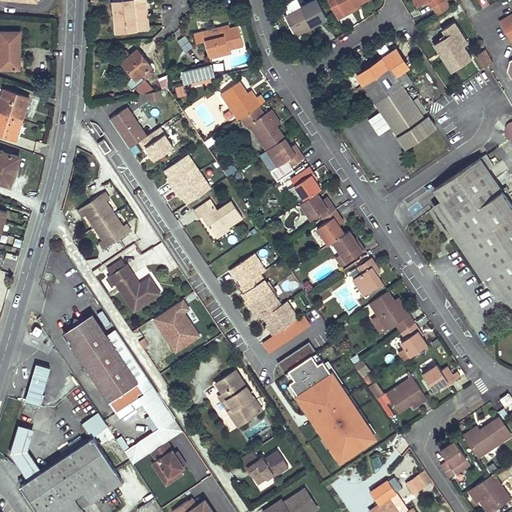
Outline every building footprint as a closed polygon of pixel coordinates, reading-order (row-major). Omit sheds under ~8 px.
[(146,0),(113,0),(116,32),(149,28),(146,0)] [(317,0),(315,0),(286,15),(298,38),(304,34),(303,31),(314,25),(327,19),(317,0)] [(328,0),(338,18),(345,14),(345,15),(351,12),(350,9),(360,4),(366,0),(328,0)] [(360,4),(350,9),(351,12),(361,6),(360,4)] [(511,14),(501,21),(505,28),(511,23),(511,14)] [(456,21),(443,29),(447,35),(436,43),(453,70),(472,57),(464,44),(456,30),(460,28),(456,21)] [(212,28),(194,32),(196,42),(206,40),(210,54),(231,49),(244,46),(238,25),(230,27),(231,28),(221,31),(220,29),(213,31),(212,28)] [(314,25),(303,31),(304,34),(316,28),(314,25)] [(460,28),(456,30),(464,44),(468,41),(460,28)] [(22,32),(0,31),(0,45),(0,69),(20,70),(21,48),(22,48),(22,32)] [(177,39),(184,52),(193,47),(185,34),(177,39)] [(138,49),(123,62),(134,75),(127,82),(133,89),(136,87),(141,94),(156,90),(146,78),(154,71),(151,67),(152,66),(138,49)] [(475,55),(482,68),(493,62),(485,49),(475,55)] [(397,50),(359,74),(365,83),(390,66),(396,76),(404,70),(409,67),(397,50)] [(212,63),(181,70),(185,83),(215,76),(212,63)] [(390,66),(365,83),(376,100),(401,82),(404,86),(412,81),(404,70),(396,76),(390,66)] [(156,79),(159,88),(169,85),(166,76),(156,79)] [(240,81),(222,93),(239,119),(261,104),(252,90),(248,93),(240,81)] [(401,82),(376,100),(387,117),(413,99),(404,87),(404,86),(401,82)] [(177,97),(186,95),(184,84),(175,86),(177,97)] [(30,97),(5,89),(0,104),(0,111),(23,120),(30,97)] [(413,99),(387,117),(399,135),(425,118),(429,115),(417,97),(413,99)] [(272,108),(250,124),(267,150),(285,137),(278,126),(282,123),(272,108)] [(23,120),(0,111),(0,141),(11,145),(13,138),(17,139),(23,120)] [(425,118),(399,135),(406,146),(436,126),(429,115),(425,118)] [(181,134),(139,162),(156,187),(197,158),(181,134)] [(285,137),(267,150),(278,166),(287,160),(291,166),(305,157),(301,151),(296,144),(291,146),(285,137)] [(130,147),(134,153),(141,148),(138,142),(130,147)] [(21,156),(0,149),(0,181),(11,185),(21,156)] [(511,198),(482,154),(435,189),(443,200),(446,204),(437,210),(463,249),(472,243),(493,274),(511,300),(511,198)] [(310,165),(297,174),(301,181),(296,184),(305,199),(317,191),(322,188),(316,179),(312,174),(314,172),(310,165)] [(322,188),(317,191),(324,201),(329,198),(322,188)] [(126,224),(109,198),(106,200),(102,196),(105,193),(104,191),(78,209),(79,211),(82,209),(85,214),(82,216),(99,242),(102,239),(106,244),(103,246),(104,248),(130,231),(129,229),(126,231),(123,226),(126,224)] [(305,199),(301,202),(312,219),(321,213),(333,205),(329,198),(324,201),(317,191),(305,199)] [(211,200),(194,211),(199,218),(202,215),(214,232),(227,224),(229,227),(242,218),(231,202),(218,210),(211,200)] [(437,210),(446,204),(443,200),(434,206),(437,210)] [(333,205),(321,213),(323,217),(336,209),(333,205)] [(336,209),(323,217),(326,222),(339,213),(336,209)] [(326,222),(318,227),(329,244),(333,241),(345,233),(338,222),(343,219),(339,213),(326,222)] [(227,224),(214,232),(217,237),(230,229),(229,227),(227,224)] [(345,233),(333,241),(341,253),(347,262),(366,249),(362,242),(359,244),(355,238),(350,230),(345,233)] [(493,274),(472,243),(463,249),(483,280),(493,274)] [(263,265),(255,253),(230,269),(235,277),(237,275),(239,278),(243,284),(241,286),(245,292),(243,293),(247,299),(250,303),(252,307),(257,314),(259,312),(263,318),(265,317),(269,323),(271,326),(269,328),(274,335),(299,318),(291,305),(287,308),(284,303),(282,305),(276,296),(271,288),(267,282),(261,273),(263,272),(260,267),(263,265)] [(347,262),(341,253),(336,257),(342,265),(347,262)] [(362,272),(354,279),(365,295),(383,282),(377,274),(381,271),(376,263),(372,257),(358,266),(362,272)] [(128,265),(124,259),(109,269),(113,275),(128,265)] [(136,311),(163,293),(152,277),(142,284),(128,264),(128,265),(113,275),(110,277),(116,286),(118,284),(136,311)] [(275,286),(271,288),(276,296),(280,294),(275,286)] [(389,291),(370,303),(388,329),(398,323),(403,331),(416,322),(401,300),(397,303),(389,291)] [(152,317),(175,353),(202,336),(187,312),(192,308),(184,297),(152,317)] [(94,313),(84,319),(74,317),(72,326),(69,341),(90,372),(93,370),(102,383),(99,386),(116,412),(141,395),(146,391),(139,380),(147,375),(117,330),(109,335),(94,313)] [(403,331),(402,331),(406,337),(401,341),(406,348),(399,352),(404,360),(428,344),(418,330),(420,328),(416,322),(403,331)] [(72,326),(63,332),(69,341),(72,326)] [(309,344),(278,362),(336,463),(375,440),(327,357),(319,361),(309,344)] [(362,360),(355,365),(362,375),(370,370),(366,364),(365,364),(362,360)] [(437,364),(423,373),(434,390),(443,384),(448,380),(450,383),(457,379),(453,373),(448,365),(441,369),(437,364)] [(37,365),(26,402),(40,406),(51,369),(37,365)] [(93,370),(90,372),(99,386),(102,383),(93,370)] [(235,371),(216,383),(223,394),(232,408),(228,410),(238,425),(257,412),(248,398),(252,396),(235,371)] [(175,418),(147,375),(139,380),(146,391),(141,395),(162,427),(175,418)] [(413,375),(387,393),(399,411),(411,403),(414,407),(428,398),(413,375)] [(375,383),(370,386),(373,391),(378,387),(375,383)] [(378,387),(373,391),(378,398),(383,394),(378,387)] [(511,396),(509,392),(501,398),(506,406),(511,401),(511,396)] [(223,394),(219,396),(228,410),(232,408),(223,394)] [(252,396),(248,398),(257,412),(261,409),(252,396)] [(11,453),(29,479),(43,470),(29,450),(42,407),(40,406),(26,402),(11,453)] [(84,422),(94,436),(108,426),(99,412),(84,422)] [(511,432),(500,415),(498,417),(510,436),(511,434),(511,432)] [(478,425),(464,435),(479,457),(510,436),(498,417),(481,429),(478,425)] [(184,431),(175,418),(162,427),(125,451),(134,464),(152,452),(168,441),(184,431)] [(72,450),(85,442),(81,435),(68,444),(72,450)] [(29,479),(21,484),(39,511),(84,511),(81,508),(123,480),(94,436),(85,442),(72,450),(43,470),(29,479)] [(456,440),(441,450),(447,459),(441,464),(450,477),(457,472),(453,466),(466,457),(456,440)] [(175,453),(168,441),(152,452),(157,460),(153,463),(164,480),(170,476),(173,480),(183,473),(181,469),(187,465),(181,455),(178,457),(175,453)] [(290,465),(279,449),(266,457),(265,455),(260,458),(255,449),(243,457),(241,458),(248,469),(250,468),(254,473),(260,482),(267,477),(275,472),(277,474),(290,465)] [(491,475),(476,485),(469,490),(477,502),(480,500),(488,511),(492,511),(511,498),(495,472),(491,475)] [(423,473),(407,483),(414,494),(430,483),(423,473)] [(173,480),(170,476),(164,480),(167,484),(173,480)] [(397,492),(388,480),(371,492),(379,504),(397,492)] [(309,511),(318,507),(305,488),(284,502),(283,502),(284,503),(270,511),(309,511)] [(397,492),(379,504),(370,510),(371,511),(415,511),(413,508),(409,511),(397,492)] [(213,511),(205,496),(195,502),(192,496),(173,507),(175,511),(213,511)] [(284,502),(282,499),(264,511),(270,511),(284,503),(283,502),(284,502)]
